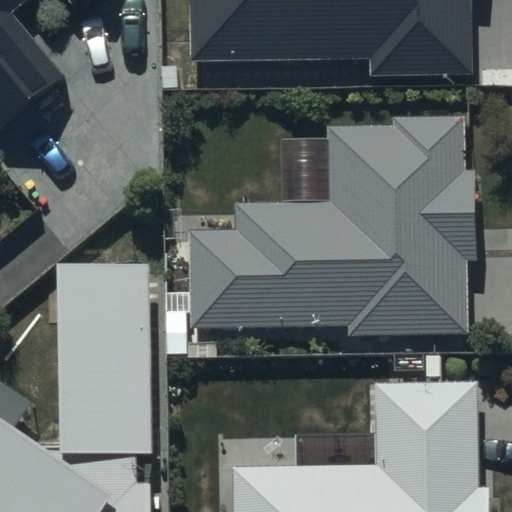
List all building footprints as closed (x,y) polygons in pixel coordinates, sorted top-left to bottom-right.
[(79,0),(0,0),(0,122),(4,128),(66,74),(15,15),(31,0),(71,0),(75,4),(79,0)] [(191,0),(191,61),(373,61),(373,74),(476,74),(475,0),(191,0)] [(398,128),(329,129),(330,205),(234,206),(234,233),(192,234),(193,328),(352,326),(352,336),(465,334),(464,260),(475,259),(474,173),(464,173),(463,117),(397,118),(398,128)] [(151,266),(58,268),(61,457),(0,416),(0,511),(151,511),(151,485),(137,485),(136,455),(154,455),(151,266)] [(480,385),(376,385),(376,466),(233,468),(232,511),(489,511),(490,488),(480,488),(480,385)]
